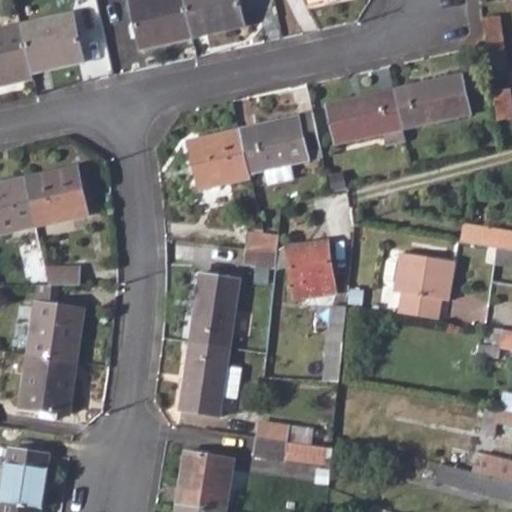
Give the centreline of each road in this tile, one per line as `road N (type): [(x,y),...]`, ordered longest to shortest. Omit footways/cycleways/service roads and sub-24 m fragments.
road 1 (residential): [(117,102),(144,219),(143,324),(116,511)]
road 2 (residential): [(117,102),(429,34),(428,0)]
road 3 (residential): [(0,129),(117,102)]
